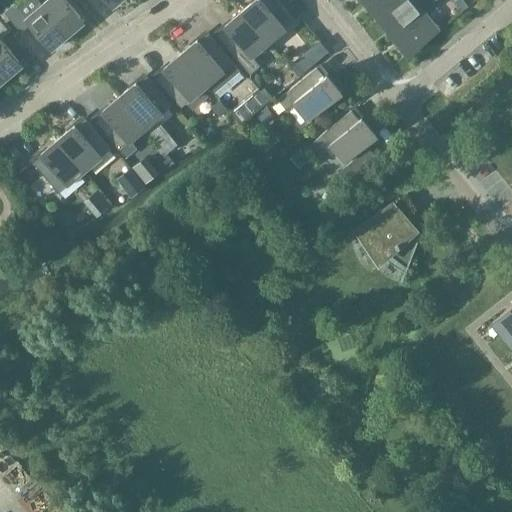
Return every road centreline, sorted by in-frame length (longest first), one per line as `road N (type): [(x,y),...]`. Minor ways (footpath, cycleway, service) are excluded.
road 1 (residential): [(0,125),(178,0)]
road 2 (residential): [(396,101),(511,244)]
road 3 (residential): [(511,8),(396,101)]
road 4 (residential): [(396,101),(314,0)]
